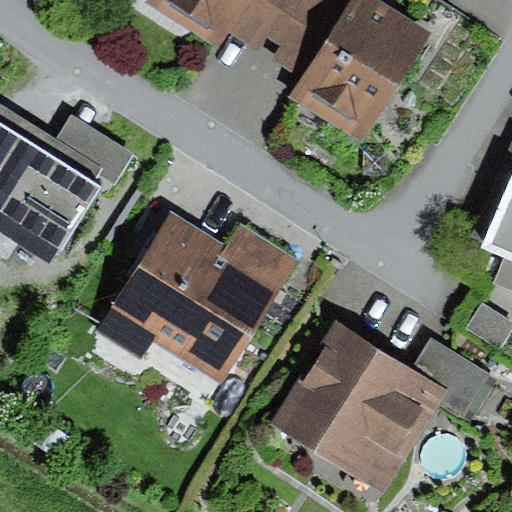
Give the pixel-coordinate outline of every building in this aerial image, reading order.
[(148,0),(146,4),(220,50),(230,34),(251,0),(148,0)] [(251,0),(230,34),(258,51),(267,37),(283,47),(274,60),(305,79),(353,0),(251,0)] [(433,34),(377,0),(353,0),(305,79),(293,100),(365,144),(433,34)] [(0,127),(92,182),(97,173),(117,185),(135,154),(70,115),(57,137),(0,103),(0,127)] [(92,182),(0,127),(0,221),(58,256),(100,188),(92,182)] [(511,147),(472,240),(487,247),(511,187),(511,147)] [(511,187),(487,247),(511,258),(511,187)] [(227,248),(172,213),(98,331),(143,359),(154,341),(225,385),(302,261),(242,224),(227,248)] [(500,351),(511,332),(511,322),(482,304),(466,330),(500,351)] [(411,370),(337,325),(273,427),(385,493),(439,404),(447,391),(411,370)] [(430,339),(411,370),(447,391),(439,404),(466,419),(492,375),(430,339)]
